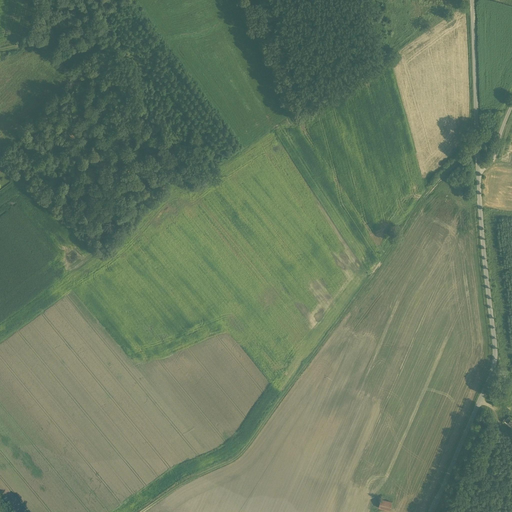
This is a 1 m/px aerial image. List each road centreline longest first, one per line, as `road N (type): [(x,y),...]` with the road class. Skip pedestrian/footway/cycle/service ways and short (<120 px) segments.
road 1 (track): [(475,147),(424,198),(247,448),(141,511)]
road 2 (unclassified): [(433,511),(495,361),(479,171)]
road 3 (unclassified): [(479,171),(473,0)]
road 4 (track): [(0,46),(51,32),(114,0)]
